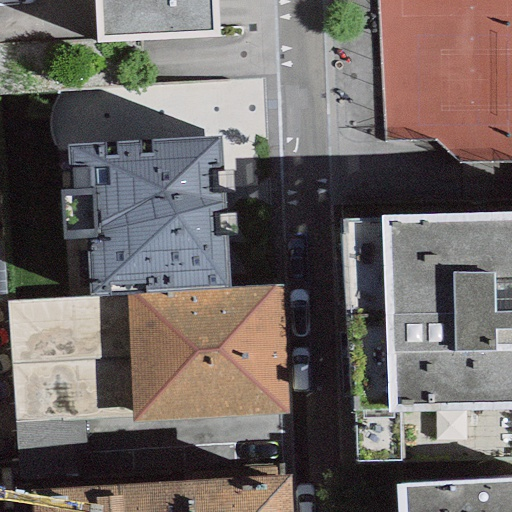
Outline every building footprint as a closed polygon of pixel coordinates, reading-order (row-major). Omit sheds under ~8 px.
[(215,0),(97,0),(98,43),(218,39),(215,0)] [(85,240),(89,298),(126,295),(230,288),(220,137),(66,146),(69,190),(59,191),(62,242),(85,240)] [(511,213),(340,218),(353,464),(511,460),(511,213)] [(230,288),(126,295),(89,298),(5,300),(14,423),(131,418),(132,422),(288,413),(283,285),(230,288)] [(293,511),(291,474),(32,490),(33,511),(293,511)] [(511,511),(511,481),(396,486),(397,511),(511,511)]
